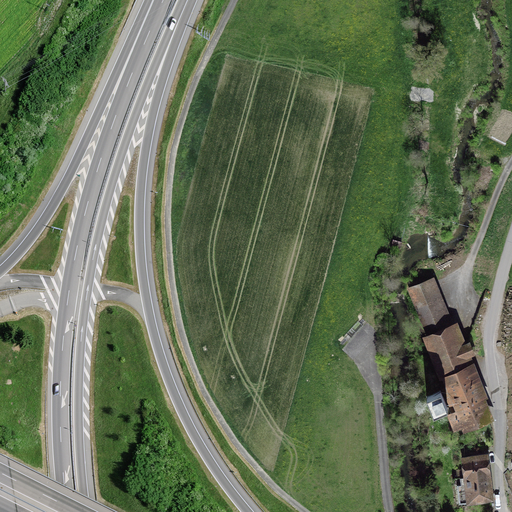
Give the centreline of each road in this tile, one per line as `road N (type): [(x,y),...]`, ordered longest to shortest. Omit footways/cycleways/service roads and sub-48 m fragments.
road 1 (track): [(305,511),(258,469),(211,404),(173,292),(174,145),(234,0)]
road 2 (motorway): [(247,511),(180,409),(154,338),(142,269),(145,149),(190,0)]
road 3 (motorway): [(86,511),(78,376),(93,254),(122,149),(186,0)]
road 4 (motorway): [(163,0),(99,164),(69,286),(60,388),(67,511)]
road 5 (motorway): [(161,0),(51,208),(0,272)]
road 6 (unclassified): [(502,511),(489,333),(511,242)]
road 7 (unclassified): [(365,348),(389,511)]
